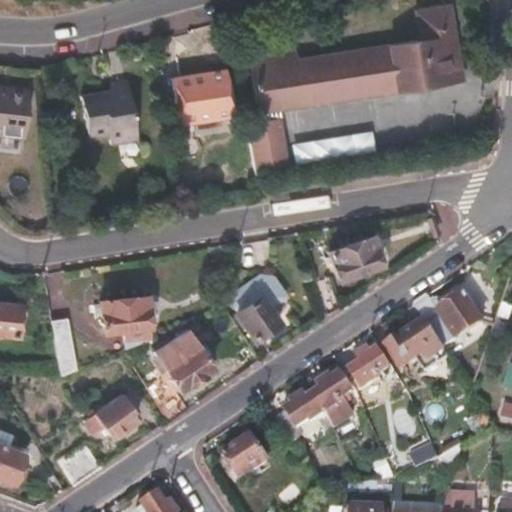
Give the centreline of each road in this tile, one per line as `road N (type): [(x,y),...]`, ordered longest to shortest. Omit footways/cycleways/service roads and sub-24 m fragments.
road 1 (residential): [(506,175),(43,245),(0,235)]
road 2 (residential): [(510,210),(170,439)]
road 3 (residential): [(188,0),(49,35),(0,34)]
road 4 (residential): [(170,439),(62,511)]
